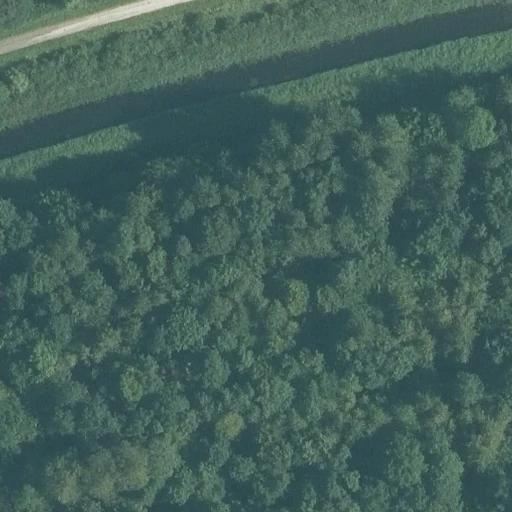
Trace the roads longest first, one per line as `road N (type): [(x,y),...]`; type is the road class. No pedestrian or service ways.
road 1 (track): [(511,53),(0,188)]
road 2 (track): [(0,45),(186,0)]
